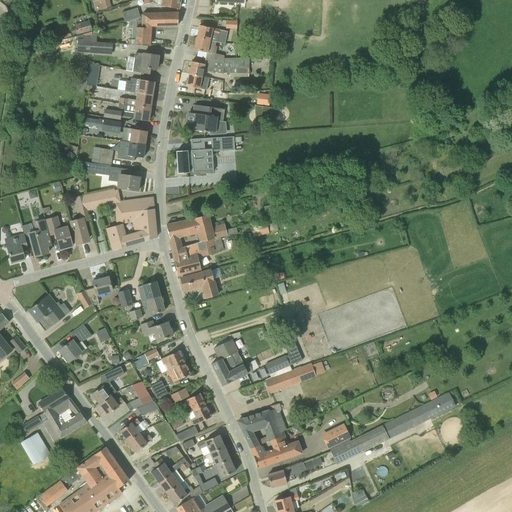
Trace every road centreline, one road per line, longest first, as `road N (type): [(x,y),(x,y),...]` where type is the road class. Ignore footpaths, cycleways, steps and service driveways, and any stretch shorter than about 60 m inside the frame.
road 1 (residential): [(262,511),(245,452),(176,296),(164,245)]
road 2 (tertiary): [(162,511),(0,295)]
road 3 (unclassified): [(164,245),(163,134),(189,0)]
road 4 (residential): [(0,287),(164,245)]
road 5 (track): [(0,148),(16,0)]
